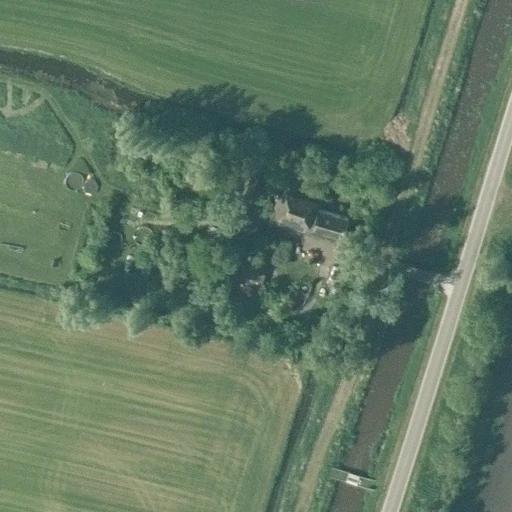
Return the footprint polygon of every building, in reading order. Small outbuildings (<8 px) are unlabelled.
[(180,190),(199,195),(208,161),(189,156),(180,190)] [(270,165),(248,158),(237,191),(253,197),(260,175),(266,177),(270,165)] [(287,169),(277,205),(272,220),(309,231),(311,225),(342,235),(348,219),(317,208),(319,202),(298,196),(304,174),(287,169)] [(246,262),(265,266),(272,238),(253,234),(246,262)] [(209,269),(224,269),(225,239),(209,238),(209,269)] [(177,264),(167,262),(161,288),(172,290),(177,264)]
